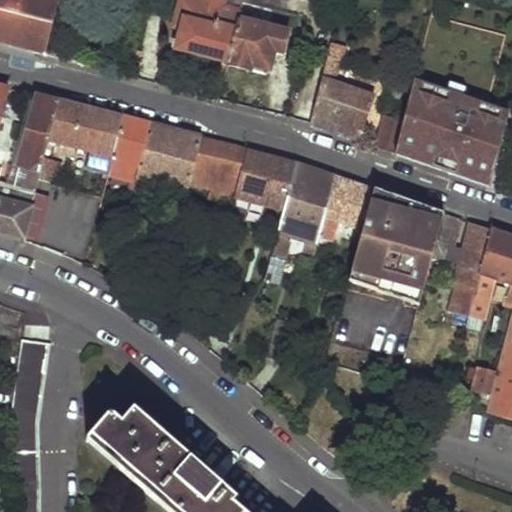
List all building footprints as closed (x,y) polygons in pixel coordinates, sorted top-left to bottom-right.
[(0,0),(0,34),(1,34),(7,1),(22,5),(15,37),(32,43),(30,50),(45,54),(54,19),(58,0),(0,0)] [(181,0),(174,26),(182,28),(177,47),(228,61),(239,18),(243,0),(181,0)] [(22,5),(7,1),(1,34),(15,37),(22,5)] [(227,63),(249,69),(250,63),(269,68),(275,49),(283,52),(288,30),(239,18),(228,61),(227,63)] [(54,19),(45,54),(61,58),(70,23),(54,19)] [(352,139),(359,142),(374,97),(337,84),(346,48),(344,46),(350,22),(338,19),(313,126),(352,139)] [(32,43),(15,37),(13,45),(30,50),(32,43)] [(459,112),(448,154),(494,166),(511,102),(511,81),(498,78),(491,105),(487,120),(476,116),(459,112)] [(0,86),(0,123),(9,89),(0,86)] [(37,96),(11,187),(34,193),(37,182),(58,101),(37,96)] [(58,101),(37,182),(52,186),(56,169),(49,167),(55,143),(93,153),(111,158),(123,118),(88,109),(58,101)] [(480,102),(476,116),(487,120),(491,105),(480,102)] [(385,115),(376,148),(396,155),(405,121),(385,115)] [(136,122),(123,118),(111,158),(93,153),(89,171),(135,182),(151,126),(136,122)] [(135,182),(132,194),(147,197),(152,180),(187,190),(189,183),(201,138),(176,132),(151,126),(135,182)] [(201,138),(189,183),(213,189),(209,201),(233,208),(236,197),(249,151),(201,138)] [(249,151),(236,197),(271,207),(263,234),(276,238),(296,163),(272,157),(249,151)] [(276,238),(268,268),(283,271),(290,245),(286,239),(287,235),(306,240),(302,257),(312,259),(318,237),(334,177),(315,170),(296,163),(276,238)] [(334,177),(318,237),(331,240),(336,222),(362,231),(373,190),(352,183),(334,177)] [(0,235),(22,242),(22,241),(34,193),(11,187),(0,184),(0,235)] [(373,190),(362,231),(348,282),(419,307),(421,301),(428,272),(431,260),(443,216),(409,203),(373,190)] [(49,197),(34,193),(22,241),(36,246),(49,197)] [(443,216),(431,260),(445,264),(450,247),(455,248),(461,222),(443,216)] [(457,285),(449,312),(469,318),(470,314),(476,290),(480,274),(490,232),(469,225),(453,284),(457,285)] [(490,232),(480,274),(511,284),(511,239),(511,240),(490,232)] [(431,260),(428,272),(442,276),(445,264),(431,260)] [(476,290),(470,314),(481,316),(487,293),(476,290)] [(247,347),(245,354),(257,357),(263,332),(260,331),(264,316),(256,314),(247,347)] [(511,318),(508,333),(488,414),(511,421),(511,318)] [(278,321),(269,354),(286,359),(294,326),(278,321)] [(39,511),(39,500),(38,463),(36,425),(49,344),(23,340),(9,425),(10,439),(10,492),(10,511),(39,511)] [(401,375),(398,387),(429,396),(433,384),(401,375)] [(243,511),(222,494),(225,489),(178,448),(174,453),(133,417),(125,425),(114,415),(93,438),(127,467),(125,470),(162,503),(165,499),(179,511),(243,511)]
